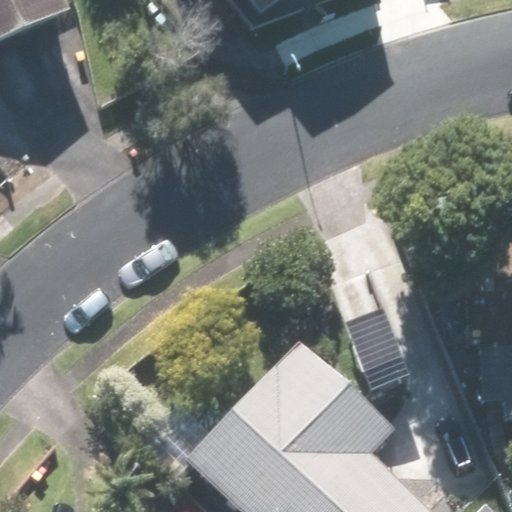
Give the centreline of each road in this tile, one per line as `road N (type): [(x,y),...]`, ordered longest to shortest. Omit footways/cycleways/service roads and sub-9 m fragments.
road 1 (residential): [(0,337),(198,180),(443,73),(511,62)]
road 2 (unknown): [(180,0),(290,140)]
